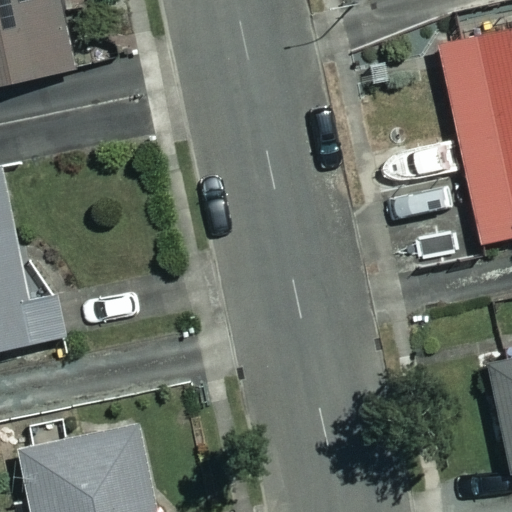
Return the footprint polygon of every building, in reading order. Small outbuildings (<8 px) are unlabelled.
[(0,0),(0,85),(74,71),(59,0),(0,0)] [(511,238),(511,31),(437,48),(479,245),(511,238)] [(25,303),(0,175),(0,351),(65,339),(56,297),(25,303)] [(511,359),(483,366),(509,476),(511,475),(511,359)] [(168,511),(148,421),(15,451),(28,511),(168,511)]
